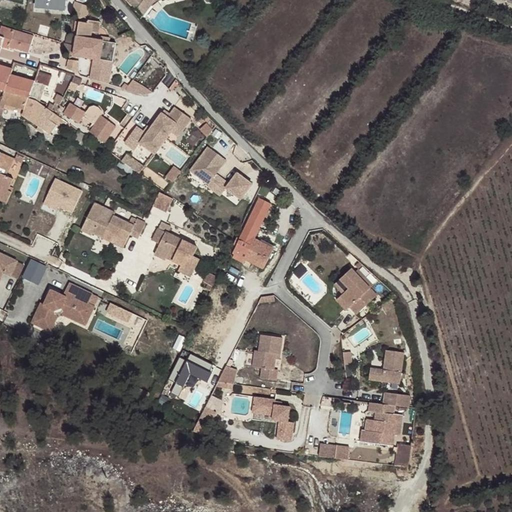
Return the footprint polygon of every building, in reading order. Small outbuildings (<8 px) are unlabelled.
[(36,0),(36,7),(64,10),(64,0),(36,0)] [(145,0),(150,5),(155,0),(127,0),(128,1),(137,8),(144,0),(145,0)] [(144,0),(136,10),(143,15),(150,5),(145,0),(144,0)] [(79,22),(73,56),(90,59),(87,77),(108,83),(112,63),(113,63),(116,43),(90,39),(91,32),(99,33),(100,22),(88,20),(88,23),(79,22)] [(33,36),(1,27),(0,30),(0,48),(1,48),(2,46),(8,48),(9,47),(28,53),(33,36)] [(0,89),(4,90),(36,100),(40,101),(45,85),(49,86),(52,76),(38,72),(35,82),(11,75),(13,69),(0,65),(0,89)] [(82,80),(74,77),(71,83),(80,86),(82,80)] [(3,93),(0,91),(0,106),(3,108),(4,105),(24,110),(22,116),(42,130),(49,135),(56,125),(62,118),(46,107),(36,100),(4,90),(3,93)] [(104,127),(108,120),(101,115),(102,112),(102,109),(101,107),(99,104),(96,103),(93,104),(90,105),(85,113),(69,103),(63,114),(79,123),(83,116),(95,124),(89,132),(103,142),(111,132),(104,127)] [(141,141),(156,152),(172,130),(177,122),(185,127),(192,116),(176,105),(171,112),(168,115),(162,111),(152,126),(148,132),(144,130),(137,125),(126,141),(135,148),(141,141)] [(62,118),(56,125),(62,129),(64,128),(67,130),(71,125),(62,118)] [(113,134),(118,128),(108,120),(104,127),(111,132),(103,142),(106,144),(113,134)] [(179,135),(185,127),(177,122),(172,130),(179,135)] [(87,136),(78,130),(77,133),(86,139),(87,136)] [(86,139),(77,133),(73,139),(82,145),(86,139)] [(214,190),(223,178),(216,173),(226,159),(208,146),(191,170),(209,183),(208,185),(214,190)] [(0,190),(0,191),(0,200),(6,203),(12,192),(8,191),(13,179),(4,175),(6,171),(8,171),(15,158),(0,152),(0,153),(0,190)] [(15,160),(22,163),(24,158),(17,154),(15,160)] [(127,154),(122,161),(137,172),(140,174),(145,167),(127,154)] [(122,161),(119,159),(115,165),(133,177),(137,172),(122,161)] [(166,177),(173,182),(181,171),(175,166),(166,177)] [(227,187),(242,198),(253,183),(238,172),(230,183),(223,178),(214,190),(221,195),(227,187)] [(83,190),(55,177),(45,198),(72,211),(83,190)] [(282,193),(276,188),(273,193),(278,197),(282,193)] [(259,198),(253,211),(264,216),(271,204),(259,198)] [(106,231),(126,241),(130,235),(138,238),(146,223),(137,219),(133,226),(113,215),(115,213),(94,203),(81,231),(92,235),(93,234),(103,238),(106,231)] [(253,211),(246,224),(258,230),(264,216),(253,211)] [(246,224),(232,253),(234,255),(233,257),(244,263),(246,260),(244,259),(253,238),(258,230),(246,224)] [(187,253),(193,255),(197,247),(158,228),(152,241),(159,244),(154,254),(166,260),(167,259),(168,256),(173,258),(172,261),(181,265),(187,253)] [(123,248),(126,241),(106,231),(103,238),(123,248)] [(244,259),(246,260),(264,269),(274,249),(253,238),(244,259)] [(17,260),(0,251),(0,277),(3,271),(10,274),(17,260)] [(200,259),(193,255),(187,253),(181,265),(178,271),(190,277),(200,259)] [(35,257),(26,276),(43,284),(52,265),(35,257)] [(24,264),(17,260),(10,274),(16,278),(24,264)] [(340,296),(350,307),(357,314),(377,295),(371,288),(355,272),(351,268),(340,279),(348,288),(344,293),(340,296)] [(355,272),(371,288),(374,286),(358,269),(355,272)] [(217,284),(220,276),(213,273),(210,280),(217,284)] [(335,284),(344,293),(348,288),(340,279),(335,284)] [(88,304),(92,294),(69,283),(64,293),(66,294),(65,297),(58,293),(56,299),(52,300),(47,297),(44,304),(41,303),(32,322),(41,326),(43,323),(52,327),(56,317),(54,309),(61,307),(63,314),(76,320),(80,311),(89,316),(93,306),(88,304)] [(56,299),(58,293),(51,290),(47,297),(52,300),(56,299)] [(336,300),(347,312),(350,307),(340,296),(336,300)] [(111,311),(124,317),(129,308),(115,302),(111,311)] [(89,316),(80,311),(76,320),(85,324),(89,316)] [(52,327),(43,323),(41,326),(50,331),(52,327)] [(275,355),(280,355),(282,338),(261,335),(258,351),(254,351),(252,368),(261,370),(260,379),(276,381),(277,370),(273,369),(275,359),(275,355)] [(404,353),(387,350),(384,370),(371,368),(369,380),(400,385),(401,379),(403,379),(404,374),(401,374),(404,353)] [(209,370),(178,355),(163,386),(172,390),(168,399),(176,402),(187,379),(204,387),(208,379),(205,378),(209,370)] [(229,366),(224,385),(236,389),(242,369),(229,366)] [(397,407),(410,408),(411,397),(385,393),(384,405),(396,407),(397,407)] [(282,423),(280,439),(292,441),(294,423),(288,422),(290,408),(282,407),(275,406),(276,403),(276,401),(255,398),(253,412),(274,414),(273,422),(282,423)] [(384,405),(370,403),(369,413),(380,414),(379,422),(375,421),(374,433),(367,432),(363,432),(361,442),(394,446),(396,436),(401,437),(403,416),(395,415),(396,407),(384,405)] [(205,408),(194,432),(204,437),(215,413),(205,408)] [(374,433),(375,421),(368,421),(367,432),(374,433)] [(411,467),(415,445),(401,442),(397,464),(411,467)] [(353,458),(354,445),(325,443),(324,456),(353,458)]
